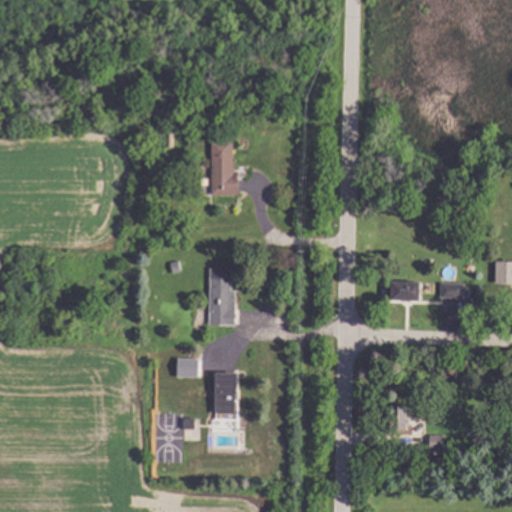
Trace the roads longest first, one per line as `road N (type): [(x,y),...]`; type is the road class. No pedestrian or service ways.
road 1 (residential): [(350,0),(340,511)]
road 2 (residential): [(511,336),(340,327)]
